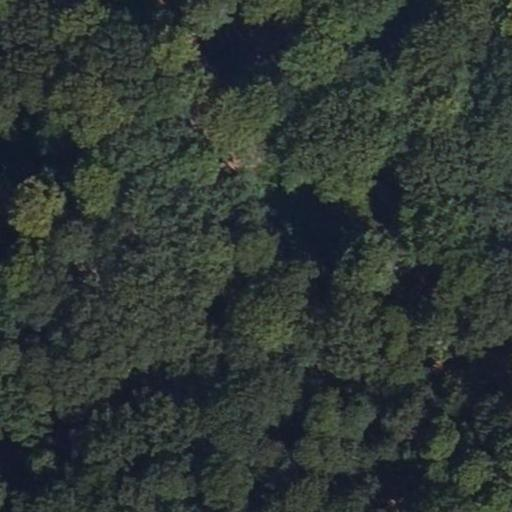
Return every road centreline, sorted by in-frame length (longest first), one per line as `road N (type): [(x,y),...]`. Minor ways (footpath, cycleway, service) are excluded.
road 1 (unknown): [(0,152),(358,223)]
road 2 (unknown): [(179,0),(358,223)]
road 3 (unknown): [(358,223),(511,377)]
road 4 (unknown): [(358,223),(511,163)]
